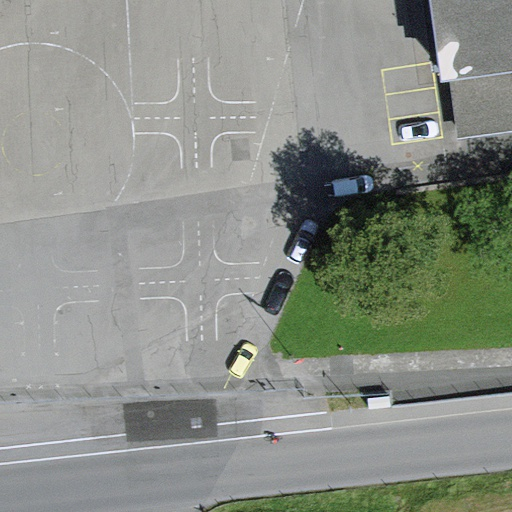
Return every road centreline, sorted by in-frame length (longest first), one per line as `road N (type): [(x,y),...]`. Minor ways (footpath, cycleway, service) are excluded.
road 1 (unknown): [(347,0),(334,63),(308,121),(206,262),(173,290),(0,352)]
road 2 (unclassified): [(0,496),(511,439)]
